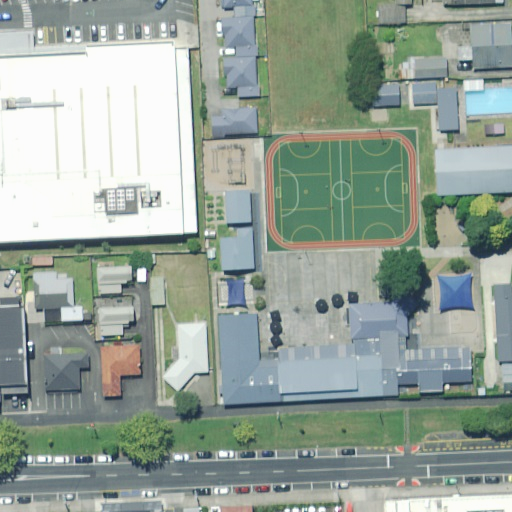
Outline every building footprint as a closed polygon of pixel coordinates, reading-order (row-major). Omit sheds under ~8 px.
[(254,5),(253,0),(221,0),(222,8),(236,7),(236,17),(255,16),(254,5)] [(396,0),(397,4),(379,4),(379,23),(406,23),(406,3),(411,3),(411,0),(396,0)] [(255,16),(236,17),(221,18),(222,39),(226,39),(226,48),(237,47),(238,58),(257,56),(255,16)] [(511,66),(511,29),(511,23),(471,25),(472,46),(458,47),(459,60),(474,60),(474,68),(511,66)] [(0,238),(199,230),(190,35),(0,50),(0,238)] [(257,56),(238,58),(222,59),(223,75),(228,75),(229,88),(240,88),(241,97),(260,96),(257,56)] [(448,76),(448,57),(415,57),(416,76),(448,76)] [(412,78),(411,62),(399,63),(400,79),(412,78)] [(437,81),(413,82),(414,103),(438,102),(437,81)] [(401,104),(400,82),(373,84),(374,105),(401,104)] [(438,87),(441,129),(460,128),(458,86),(438,87)] [(239,108),(238,100),(221,101),(222,116),(211,117),(212,135),(258,132),(256,107),(239,108)] [(511,143),(437,148),(439,193),(511,188),(511,143)] [(239,223),(253,223),(253,192),(225,193),(226,223),(239,223)] [(254,229),(239,229),(239,238),(220,239),(221,270),(255,269),(254,229)] [(133,265),(99,267),(100,293),(122,292),(122,282),(133,282),(133,265)] [(58,271),(34,272),(36,308),(75,306),(74,277),(58,278),(58,271)] [(166,277),(151,278),(152,305),(166,304),(166,277)] [(511,281),(495,284),(499,361),(511,359),(511,281)] [(254,282),(217,285),(219,304),(255,302),(254,282)] [(392,301),(350,303),(352,338),(411,335),(409,318),(422,305),(405,289),(392,301)] [(24,305),(0,306),(0,384),(28,384),(24,305)] [(135,305),(101,307),(102,335),(125,334),(124,323),(136,322),(135,305)] [(75,306),(45,308),(46,322),(92,319),(91,311),(84,311),(84,306),(75,306)] [(256,312),(217,316),(223,404),(399,395),(399,384),(399,371),(398,367),(383,368),(384,354),(260,362),(256,312)] [(207,321),(178,323),(180,357),(163,376),(179,391),(196,372),(210,371),(207,321)] [(140,344),(102,346),(104,396),(123,395),(122,374),(142,373),(140,344)] [(89,352),(44,354),(45,390),(81,388),(80,367),(90,367),(89,352)] [(398,361),(398,367),(399,371),(399,384),(420,383),(421,392),(444,391),(444,382),(473,381),(471,356),(398,361)] [(511,360),(503,361),(504,391),(511,390),(511,360)] [(385,511),(511,511),(511,493),(386,500),(385,511)]
